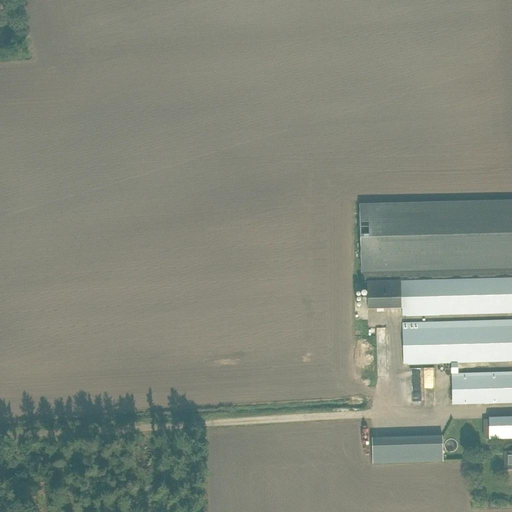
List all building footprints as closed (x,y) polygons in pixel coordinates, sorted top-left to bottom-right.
[(511,201),(359,206),(361,283),(366,282),(401,281),(511,278),(511,201)] [(402,308),(402,316),(510,313),(511,313),(511,278),(401,281),(402,308)] [(402,308),(401,281),(366,282),(367,309),(402,308)] [(511,327),(402,330),(403,365),(511,361),(511,327)] [(434,367),(412,368),(413,399),(434,399),(434,367)] [(452,405),(511,403),(511,372),(451,374),(452,405)] [(511,418),(490,419),(491,440),(511,439),(511,418)] [(445,436),(374,436),(374,462),(445,462),(445,436)]
